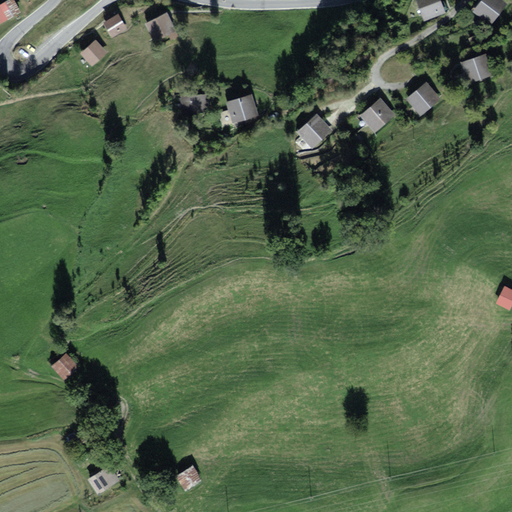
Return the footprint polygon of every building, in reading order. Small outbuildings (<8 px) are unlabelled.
[(11,0),(0,6),(0,19),(1,21),(17,12),(11,0)] [(436,0),(419,0),(425,16),(446,8),(443,1),(438,3),(436,0)] [(497,0),(484,0),(477,10),(490,20),(502,4),(497,0)] [(124,28),(117,16),(106,23),(113,34),(124,28)] [(165,16),(149,24),(156,38),(167,32),(171,40),(178,36),(174,29),(172,30),(165,16)] [(95,43),(84,53),(93,62),(103,53),(95,43)] [(483,57),(464,64),(470,79),(489,73),(483,57)] [(425,85),(410,98),(420,111),(436,98),(425,85)] [(205,96),(183,97),(184,112),(205,111),(205,96)] [(249,97),(230,103),(231,109),(217,113),(222,127),(236,123),(235,119),(254,113),(249,97)] [(379,102),(364,115),(375,128),(390,114),(379,102)] [(316,118),(301,132),(312,144),(327,130),(316,118)] [(511,302),(511,292),(505,288),(498,300),(510,306),(511,302)] [(66,355),(53,365),(63,378),(76,367),(66,355)] [(199,481),(191,467),(178,476),(186,489),(199,481)] [(110,468),(89,479),(97,492),(117,481),(110,468)] [(168,489),(162,476),(150,481),(156,494),(168,489)]
